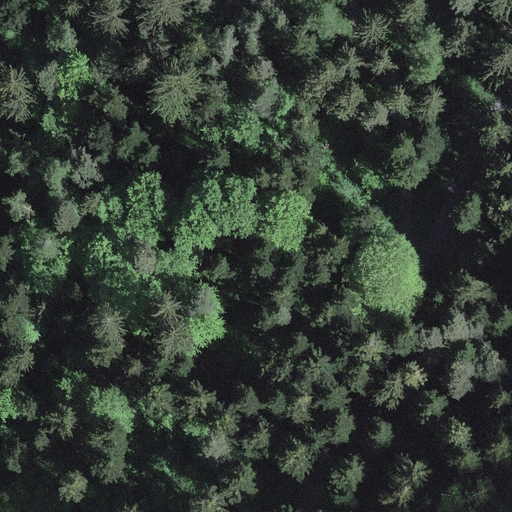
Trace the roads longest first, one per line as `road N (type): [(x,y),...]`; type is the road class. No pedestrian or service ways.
road 1 (track): [(313,511),(404,286),(511,96)]
road 2 (track): [(343,0),(383,135),(404,286)]
